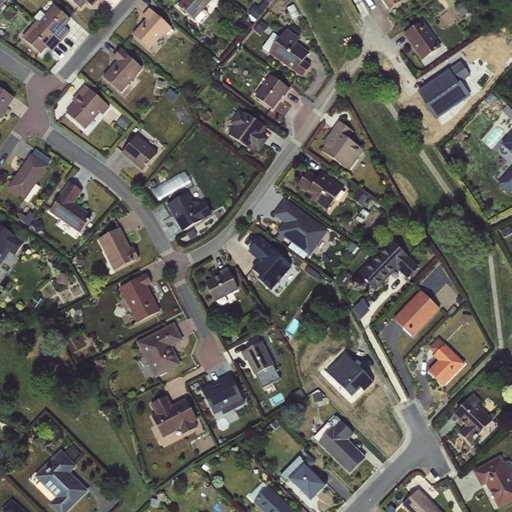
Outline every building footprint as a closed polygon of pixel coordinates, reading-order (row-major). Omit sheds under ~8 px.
[(97,0),(69,0),(80,9),(86,3),(92,7),(97,0)] [(183,0),(177,8),(194,23),(214,1),(213,0),(183,0)] [(381,0),(389,10),(403,0),(381,0)] [(39,22),(61,42),(69,32),(64,27),(70,20),(54,6),(39,22)] [(164,36),(171,28),(148,8),(142,16),(146,20),(133,35),(149,50),(163,35),(164,36)] [(61,42),(39,22),(36,21),(22,38),(40,54),(46,48),(52,52),(61,42)] [(441,47),(422,21),(403,34),(422,61),(441,47)] [(280,38),(273,34),(262,48),(302,78),(310,66),(304,60),(309,53),(296,43),(299,38),(286,29),(280,38)] [(142,69),(120,49),(113,58),(116,62),(103,77),(121,93),(142,69)] [(438,114),(471,93),(463,80),(471,74),(463,61),(420,88),(426,97),(438,114)] [(284,97),(289,89),(270,76),(255,97),(272,110),(283,96),(284,97)] [(103,115),(109,107),(85,86),(72,100),(74,103),(66,113),(85,130),(100,114),(103,115)] [(0,118),(14,98),(0,88),(0,118)] [(233,126),(228,134),(250,150),(252,148),(259,152),(268,139),(261,134),(265,128),(239,110),(229,123),(233,126)] [(353,132),(338,121),(322,143),(325,146),(322,151),(349,171),(363,150),(348,139),(353,132)] [(511,132),(500,144),(511,154),(511,168),(498,184),(509,194),(511,191),(511,132)] [(136,135),(121,154),(142,171),(157,153),(136,135)] [(48,166),(30,154),(7,188),(24,200),(48,166)] [(308,170),(297,186),(311,197),(310,199),(326,211),(343,188),(321,172),(318,177),(308,170)] [(188,171),(154,184),(158,197),(193,184),(188,171)] [(82,191),(68,182),(49,212),(79,233),(91,216),(74,203),(82,191)] [(187,194),(166,206),(182,232),(212,215),(205,203),(201,204),(192,202),(187,194)] [(277,233),(310,257),(328,232),(284,200),(274,216),(283,223),(277,233)] [(0,225),(0,264),(9,253),(14,256),(24,243),(0,225)] [(132,247),(130,248),(120,228),(97,239),(114,271),(139,258),(132,247)] [(274,289),(296,267),(263,236),(250,249),(261,260),(253,269),(274,289)] [(391,240),(357,274),(374,291),(397,270),(407,279),(419,267),(391,240)] [(203,280),(215,302),(238,290),(227,268),(203,280)] [(119,288),(137,323),(160,312),(147,286),(151,283),(146,273),(119,288)] [(420,291),(393,320),(412,338),(440,309),(420,291)] [(183,341),(173,323),(136,343),(143,358),(136,362),(147,382),(181,364),(172,347),(183,341)] [(465,364),(438,338),(429,348),(434,354),(432,356),(437,361),(428,371),(443,386),(465,364)] [(262,342),(241,353),(253,376),(257,374),(261,381),(269,377),(266,372),(275,367),(262,342)] [(373,384),(347,356),(327,374),(353,402),(373,384)] [(231,376),(201,391),(214,416),(221,412),(224,418),(247,407),(231,376)] [(483,402),(473,393),(451,416),(465,429),(460,435),(471,445),(491,422),(477,409),(483,402)] [(171,408),(166,398),(151,405),(155,414),(151,417),(162,439),(179,430),(182,436),(199,427),(186,401),(171,408)] [(353,436),(340,422),(319,443),(351,476),(367,460),(348,441),(353,436)] [(77,466),(62,452),(36,479),(56,498),(48,506),(54,511),(70,511),(90,492),(70,473),(77,466)] [(511,483),(500,459),(474,472),(482,488),(485,486),(497,510),(511,501),(511,483)] [(326,486),(303,464),(288,480),(310,502),(326,486)] [(292,511),(269,489),(255,503),(264,511),(292,511)] [(440,511),(418,490),(402,506),(408,511),(440,511)] [(24,511),(13,502),(3,511),(24,511)]
